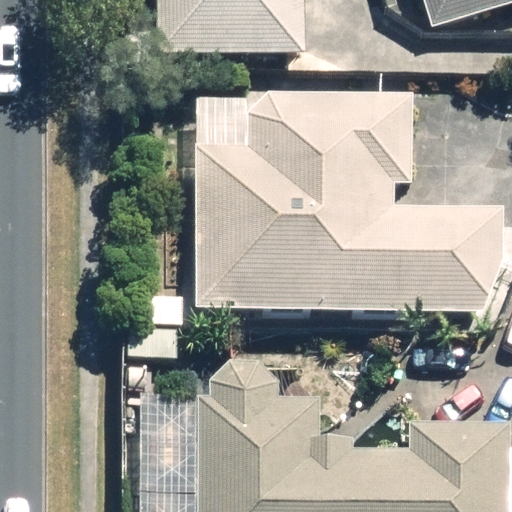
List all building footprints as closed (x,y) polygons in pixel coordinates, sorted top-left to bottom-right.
[(157,0),(155,58),(308,64),(310,0),(157,0)] [(511,0),(430,0),(440,31),(511,8),(511,0)] [(253,152),(206,151),(202,307),(506,315),(509,213),(399,210),(399,189),(416,189),(419,99),(254,95),(253,152)] [(181,362),(182,303),(133,303),(132,361),(181,362)] [(361,439),(326,439),(326,403),(282,403),(282,384),(205,383),(203,511),(511,511),(511,428),(421,427),(421,460),(360,459),(361,439)]
